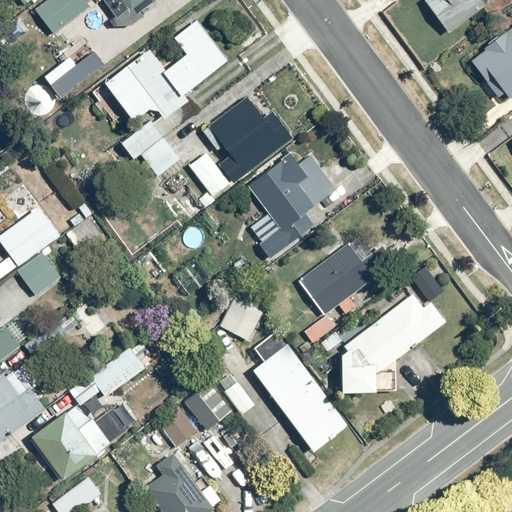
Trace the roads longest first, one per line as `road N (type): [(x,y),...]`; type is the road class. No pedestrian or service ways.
road 1 (residential): [(309,0),(511,272)]
road 2 (tertiary): [(511,399),(362,511)]
